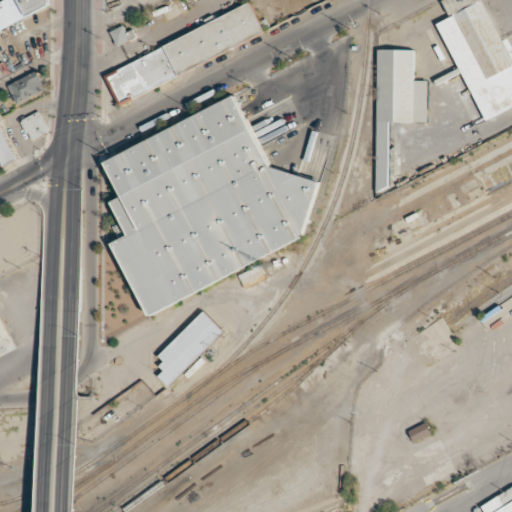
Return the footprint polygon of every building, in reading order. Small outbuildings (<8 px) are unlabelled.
[(0,0),(0,29),(55,2),(53,0),(0,0)] [(511,106),(511,59),(486,0),(442,0),(449,17),(440,21),(482,119),(511,106)] [(104,74),(118,104),(264,31),(249,1),(104,74)] [(133,29),(127,32),(124,25),(111,31),(117,46),(137,38),(133,29)] [(376,188),(389,188),(389,121),(427,121),(427,80),(414,79),(414,49),(377,48),(376,188)] [(46,90),(37,71),(8,84),(17,104),(46,90)] [(101,160),(118,195),(108,200),(125,234),(110,241),(149,319),(301,243),(319,181),(268,167),(232,94),(101,160)] [(48,133),(41,112),(22,118),(29,139),(48,133)] [(0,155),(4,163),(18,156),(0,123),(0,155)] [(168,385),(224,331),(203,310),(155,357),(165,366),(157,374),(168,385)] [(0,346),(10,342),(0,319),(0,346)] [(432,435),(427,422),(409,430),(414,442),(432,435)] [(511,511),(511,486),(482,503),(487,511),(511,511)]
